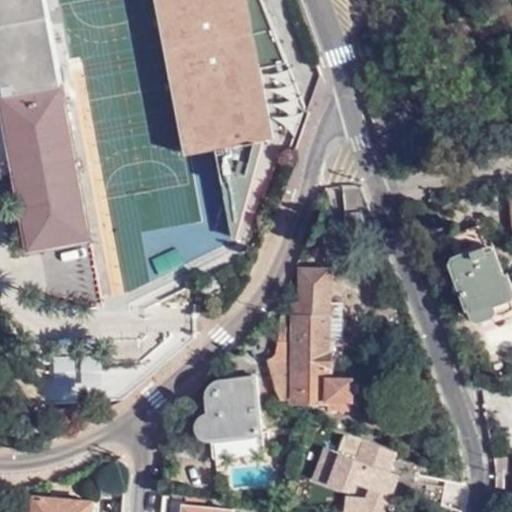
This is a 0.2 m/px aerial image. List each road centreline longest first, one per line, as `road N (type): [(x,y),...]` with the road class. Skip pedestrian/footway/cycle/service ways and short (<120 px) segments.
road 1 (residential): [(132,416),(223,341),(271,280),(320,121),(351,98)]
road 2 (residential): [(381,191),(470,441),(478,511)]
road 3 (residential): [(0,465),(58,459),(132,416)]
road 4 (residential): [(381,191),(511,167)]
